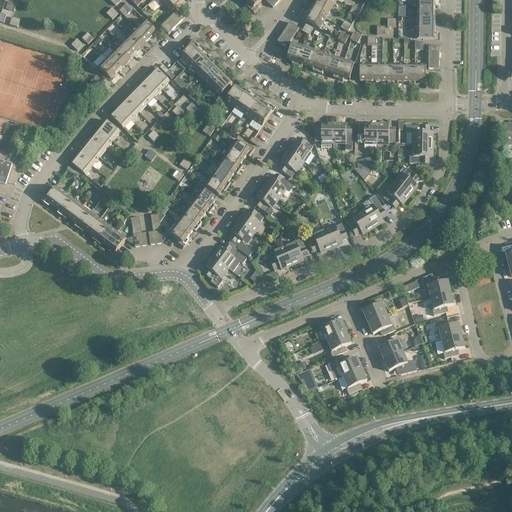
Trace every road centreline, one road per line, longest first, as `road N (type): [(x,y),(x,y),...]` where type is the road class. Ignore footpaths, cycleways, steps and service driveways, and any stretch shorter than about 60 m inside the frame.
road 1 (residential): [(214,313),(371,246),(404,222),(439,173),(448,108)]
road 2 (residential): [(305,99),(181,276)]
road 3 (tertiary): [(181,276),(110,281),(55,243),(24,247)]
road 4 (secondary): [(511,401),(369,432)]
road 5 (residential): [(305,99),(330,110),(448,108)]
road 6 (residential): [(452,260),(481,363),(511,354)]
road 7 (residential): [(202,15),(305,99)]
